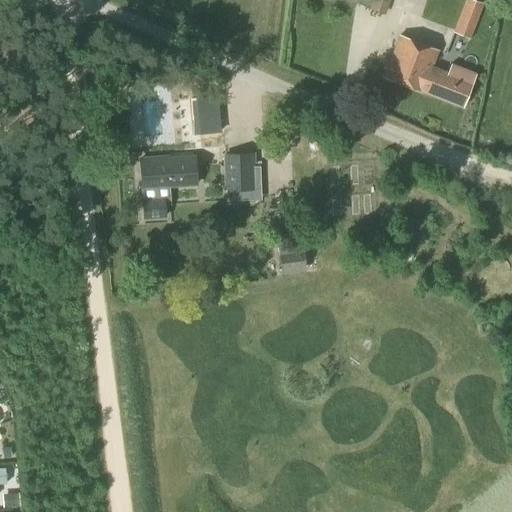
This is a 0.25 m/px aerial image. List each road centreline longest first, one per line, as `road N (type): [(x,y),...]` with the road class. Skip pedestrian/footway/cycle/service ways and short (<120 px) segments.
road 1 (track): [(111,511),(59,0)]
road 2 (track): [(511,167),(478,166),(414,143),(78,0)]
